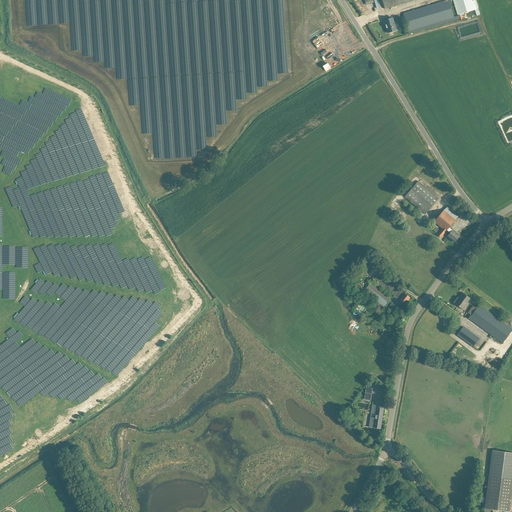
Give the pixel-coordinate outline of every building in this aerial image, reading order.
[(392,18),(385,20),(386,23),(385,23),(388,33),(396,30),(392,18)] [(418,181),(415,185),(404,197),(425,215),(438,199),(418,181)] [(447,206),(444,210),(434,222),(442,229),(437,235),(440,237),(446,230),(447,231),(450,227),(459,216),(447,206)] [(460,236),(450,227),(447,231),(450,233),(447,236),(454,243),(460,236)] [(379,272),(373,280),(393,297),(393,296),(394,295),(399,290),(399,289),(379,272)] [(366,288),(362,292),(381,309),(389,299),(370,283),(366,288)] [(394,295),(393,296),(400,301),(400,300),(401,301),(405,304),(410,298),(406,295),(399,290),(394,295)] [(470,298),(466,296),(462,293),(459,297),(460,298),(456,304),(460,307),(463,310),(468,303),(467,302),(470,298)] [(469,319),(503,343),(511,330),(511,329),(479,305),(469,319)] [(463,327),(457,335),(473,347),(479,339),(463,327)] [(354,409),(360,411),(364,400),(358,397),(354,409)] [(384,407),(379,406),(372,405),(368,427),(380,429),(384,407)] [(510,511),(511,492),(511,452),(492,450),(489,476),(485,509),(510,511)]
